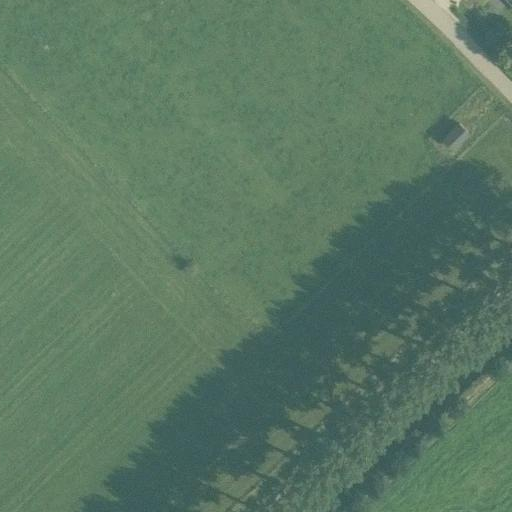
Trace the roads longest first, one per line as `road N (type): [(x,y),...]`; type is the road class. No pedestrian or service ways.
road 1 (tertiary): [(270,511),(511,287)]
road 2 (unclassified): [(511,95),(417,0)]
